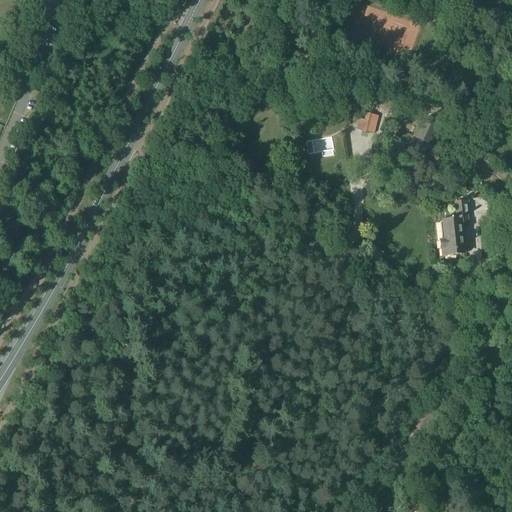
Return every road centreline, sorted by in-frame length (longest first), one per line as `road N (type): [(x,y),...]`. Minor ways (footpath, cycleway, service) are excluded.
road 1 (secondary): [(0,379),(123,152)]
road 2 (secondary): [(123,152),(200,0)]
road 3 (track): [(434,396),(363,511)]
